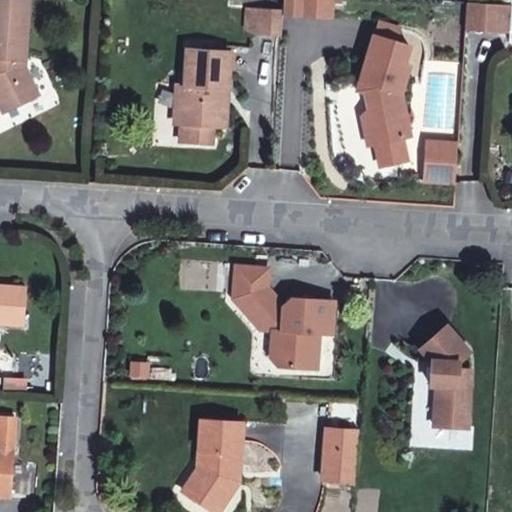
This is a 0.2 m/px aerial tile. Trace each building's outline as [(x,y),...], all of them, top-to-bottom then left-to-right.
[(0,0),(0,95),(5,107),(42,88),(28,57),(32,0),(0,0)] [(283,0),(283,6),(283,12),(304,14),(304,0),(283,0)] [(304,0),(304,14),(323,15),(323,0),(304,0)] [(507,3),(468,0),(465,0),(466,9),(465,25),(505,28),(507,3)] [(283,12),(283,6),(248,4),(246,25),(259,30),(282,32),(283,12)] [(375,30),(400,37),(405,24),(379,15),(375,30)] [(374,29),(359,72),(366,75),(364,86),(373,88),(376,97),(369,102),(377,136),(401,130),(413,128),(403,83),(411,59),(403,56),(407,40),(400,37),(375,30),(374,29)] [(225,82),(231,82),(233,44),(190,41),(188,76),(182,77),(181,114),(185,115),(218,117),(222,116),(225,82)] [(364,86),(366,75),(359,72),(355,84),(364,86)] [(229,117),(231,82),(225,82),(222,116),(229,117)] [(373,88),(364,86),(369,102),(376,97),(373,88)] [(369,138),(377,136),(369,102),(362,107),(369,138)] [(184,133),(217,134),(218,117),(185,115),(184,133)] [(401,130),(377,136),(382,156),(405,150),(401,130)] [(454,175),(455,151),(426,149),(424,173),(454,175)] [(261,279),(263,262),(231,260),(228,290),(236,299),(261,279)] [(274,361),(294,362),(296,346),(313,347),(315,328),(327,329),(330,295),(299,292),(298,302),(288,301),(284,296),(279,300),(261,279),(236,299),(254,323),(269,324),(267,353),(274,361)] [(0,319),(23,321),(25,285),(0,282),(0,319)] [(288,301),(298,302),(299,292),(292,291),(284,296),(288,301)] [(465,346),(442,323),(419,345),(429,357),(426,379),(434,380),(432,420),(466,422),(468,365),(457,363),(457,354),(465,346)] [(312,364),(313,347),(296,346),(294,362),(312,364)] [(29,381),(16,380),(15,392),(28,393),(29,381)] [(229,487),(230,466),(237,466),(241,417),(200,413),(196,462),(203,468),(187,492),(213,510),(229,487)] [(5,416),(3,444),(16,445),(18,417),(5,416)] [(325,424),(322,476),(354,479),(358,426),(325,424)] [(0,494),(12,495),(16,445),(3,444),(0,444),(0,494)] [(179,486),(187,492),(203,468),(196,462),(179,486)] [(237,466),(230,466),(229,487),(237,477),(237,466)]
